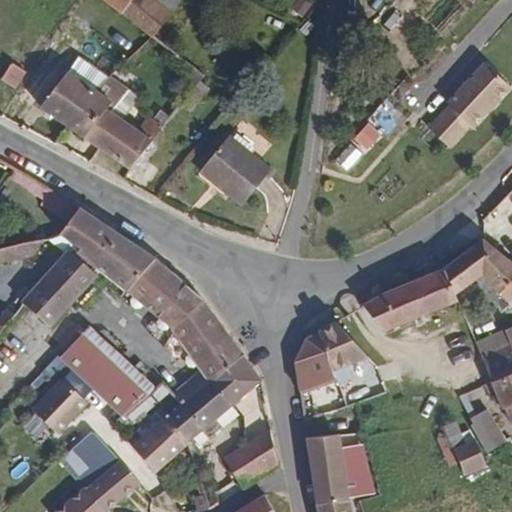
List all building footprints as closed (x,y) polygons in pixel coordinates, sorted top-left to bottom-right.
[(175,0),(105,0),(151,39),(179,3),(175,0)] [(72,67),(82,53),(73,47),(64,61),(72,67)] [(66,118),(91,81),(106,69),(82,53),(72,67),(64,61),(37,99),(66,118)] [(451,144),(472,121),(475,124),(511,84),(511,82),(487,59),(449,100),(452,103),(431,126),(451,144)] [(16,88),(24,74),(11,65),(2,80),(16,88)] [(110,105),(127,80),(108,67),(106,69),(91,81),(66,118),(80,127),(100,98),(110,105)] [(191,110),(207,90),(199,83),(183,104),(191,110)] [(90,133),(110,105),(100,98),(80,127),(90,133)] [(137,122),(110,105),(90,133),(130,158),(151,131),(137,122)] [(151,131),(163,117),(149,108),(137,122),(151,131)] [(369,150),(382,132),(366,120),(353,137),(369,150)] [(230,131),(197,168),(239,204),(271,166),(230,131)] [(351,138),(333,159),(351,174),(369,154),(351,138)] [(77,205),(36,176),(31,183),(48,194),(44,200),(69,218),(77,205)] [(75,235),(90,214),(77,205),(69,218),(63,226),(75,235)] [(149,255),(90,214),(75,235),(72,240),(128,281),(131,277),(149,255)] [(511,273),(511,261),(481,239),(443,267),(451,286),(482,266),(499,285),(511,273)] [(50,320),(97,268),(66,246),(21,298),(47,318),(50,320)] [(244,347),(190,283),(149,255),(131,277),(201,362),(180,380),(191,393),(219,369),(244,347)] [(381,328),(455,292),(451,286),(443,267),(384,289),(365,299),(381,328)] [(511,273),(499,285),(511,299),(511,273)] [(47,318),(21,298),(10,311),(35,331),(47,318)] [(155,381),(73,305),(43,337),(126,412),(155,381)] [(366,351),(338,315),(316,327),(337,360),(366,351)] [(511,333),(511,330),(505,316),(472,330),(480,347),(511,334),(511,333)] [(337,360),(316,327),(307,333),(295,349),(300,381),(339,369),(337,360)] [(511,361),(511,337),(511,334),(480,347),(491,371),(511,361)] [(265,371),(244,347),(219,369),(240,393),(265,371)] [(511,412),(511,361),(491,371),(511,413),(511,412)] [(240,393),(219,369),(191,393),(178,404),(199,428),(212,416),(220,425),(247,401),(240,393)] [(64,374),(31,404),(56,432),(90,401),(64,374)] [(474,433),(465,414),(452,419),(445,403),(439,405),(447,422),(443,424),(451,442),(474,433)] [(169,454),(199,428),(178,404),(147,431),(169,454)] [(469,415),(485,451),(506,441),(490,406),(469,415)] [(278,459),(273,422),(248,441),(267,467),(278,459)] [(169,454),(147,431),(135,442),(153,467),(169,454)] [(355,511),(340,433),(310,439),(324,511),(355,511)] [(235,490),(267,467),(248,441),(217,467),(235,490)] [(120,496),(153,467),(135,442),(100,473),(120,496)] [(75,511),(101,511),(120,496),(100,473),(66,502),(75,511)] [(282,511),(289,507),(282,479),(234,511),(282,511)]
